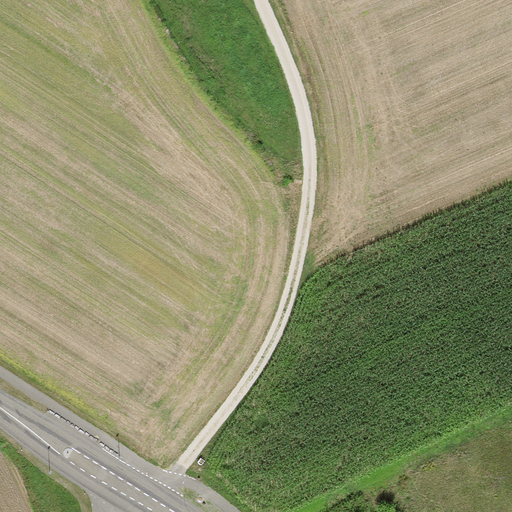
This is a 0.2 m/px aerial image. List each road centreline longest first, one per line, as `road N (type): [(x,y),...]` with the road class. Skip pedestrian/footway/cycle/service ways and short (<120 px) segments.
road 1 (track): [(168,479),(251,374),(291,301),(306,125),(258,0)]
road 2 (tertiary): [(0,405),(143,499)]
